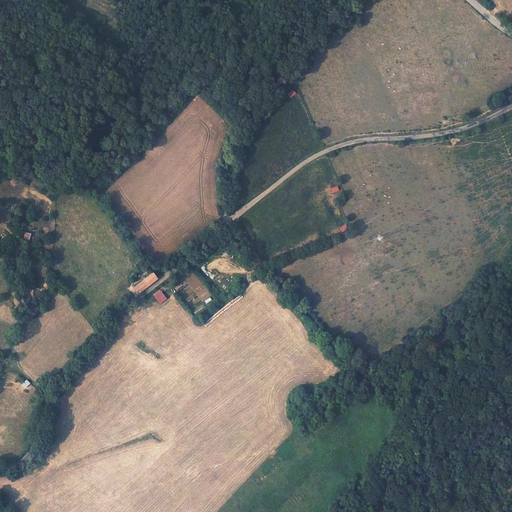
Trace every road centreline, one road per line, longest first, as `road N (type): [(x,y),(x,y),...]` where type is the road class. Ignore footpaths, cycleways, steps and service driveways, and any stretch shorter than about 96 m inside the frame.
road 1 (unclassified): [(0,463),(27,450),(52,388),(131,301),(300,164),(334,145),(449,130),(511,106)]
road 2 (track): [(230,219),(228,172),(240,131),(285,63),(350,0)]
road 3 (track): [(9,360),(32,306),(2,221)]
